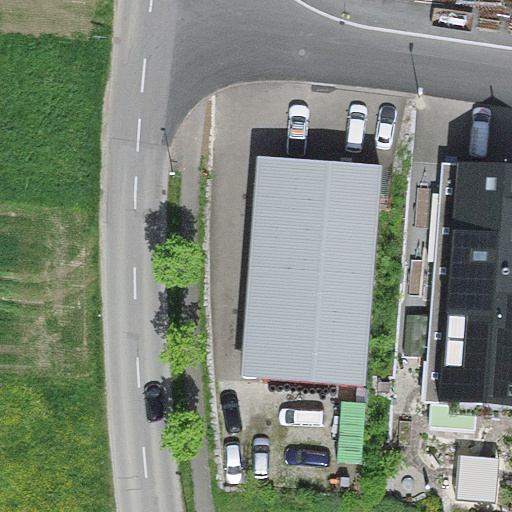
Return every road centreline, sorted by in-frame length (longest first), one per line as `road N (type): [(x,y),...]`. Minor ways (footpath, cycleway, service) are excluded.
road 1 (tertiary): [(147,20),(130,229),(135,421),(148,511)]
road 2 (residential): [(511,75),(147,20)]
